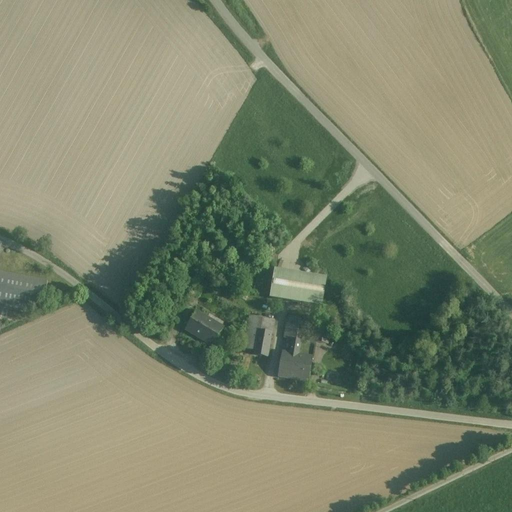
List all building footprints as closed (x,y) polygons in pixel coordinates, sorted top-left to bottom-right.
[(326,280),(276,272),(271,299),(321,307),(326,280)] [(47,283),(0,273),(0,306),(41,314),(47,283)] [(266,307),(264,319),(274,321),(276,308),(266,307)] [(196,313),(186,331),(212,347),(223,329),(196,313)] [(243,349),(255,351),(258,331),(272,333),(274,321),(264,319),(249,316),(243,349)] [(291,341),(289,354),(299,355),(305,320),(288,318),(284,339),(291,341)] [(330,330),(317,328),(315,343),(328,345),(330,330)] [(255,351),(254,356),(267,358),(272,333),(258,331),(255,351)] [(289,354),(283,352),(278,379),(308,383),(313,358),(299,355),(289,354)]
